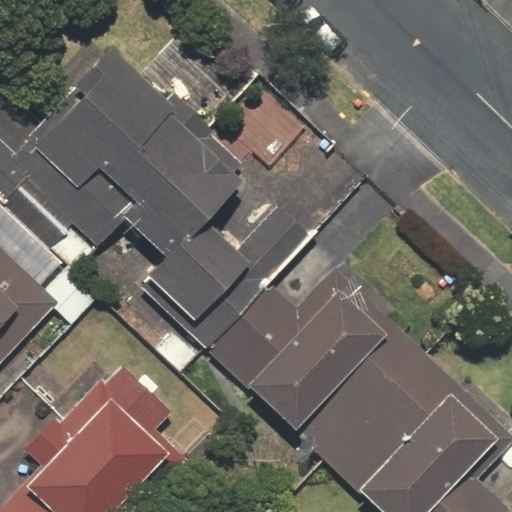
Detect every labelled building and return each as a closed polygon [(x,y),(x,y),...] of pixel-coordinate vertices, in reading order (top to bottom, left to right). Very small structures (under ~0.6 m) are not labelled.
[(219,108),(164,54),(153,65),(124,38),(36,128),(92,183),(116,159),(147,189),(133,204),(178,248),(257,167),(208,119),(219,108)] [(0,140),(0,207),(5,213),(0,218),(0,221),(19,240),(29,230),(53,254),(84,222),(0,140)] [(327,223),(272,168),(202,238),(196,233),(149,280),(209,340),(327,223)] [(0,398),(23,376),(75,324),(109,289),(75,256),(47,284),(0,236),(0,398)] [(303,306),(275,282),(221,345),(308,420),(396,319),(337,267),(303,306)] [(370,482),(463,384),(405,328),(311,427),(370,482)] [(63,409),(31,441),(49,459),(39,470),(82,511),(113,511),(155,469),(166,481),(194,452),(165,424),(184,405),(131,354),(71,417),(63,409)] [(401,511),(436,511),(476,468),(511,430),(511,429),(463,384),(370,482),(401,511)] [(511,501),(476,468),(436,511),(509,511),(511,509),(511,501)] [(69,511),(49,493),(31,511),(8,511),(4,508),(0,511),(69,511)]
